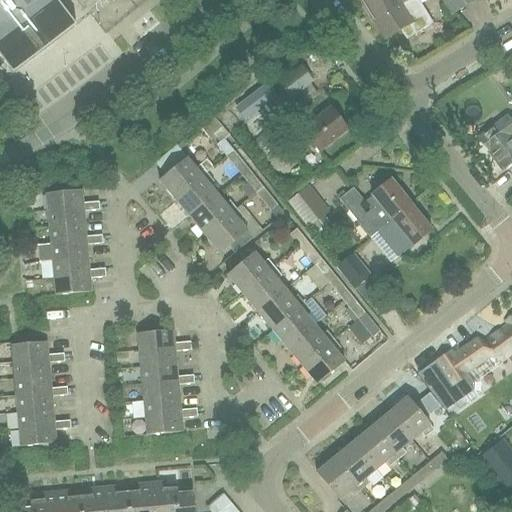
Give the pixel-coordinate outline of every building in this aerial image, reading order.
[(75,25),(55,0),(0,0),(0,57),(12,73),(75,25)] [(363,0),(362,1),(374,21),(400,6),(399,5),(407,0),(363,0)] [(374,21),(385,39),(399,30),(405,40),(430,25),(414,0),(407,0),(399,5),(400,6),(374,21)] [(461,0),(440,0),(451,16),(465,7),(461,0)] [(300,65),(277,83),(290,99),(313,82),(300,65)] [(258,94),(254,88),(251,85),(242,93),(249,101),(258,94)] [(276,98),(282,93),(276,85),(269,89),(276,98)] [(268,93),(262,98),(267,104),(274,99),(268,93)] [(297,152),(311,142),(320,153),(349,130),(331,108),(302,131),(289,141),(297,152)] [(511,121),(508,116),(478,139),(503,171),(511,163),(511,121)] [(213,117),(200,127),(211,140),(224,129),(213,117)] [(217,145),(226,157),(234,151),(225,139),(220,143),(217,145)] [(174,199),(213,168),(206,159),(196,168),(179,146),(158,164),(167,175),(159,181),(174,199)] [(249,169),(234,151),(226,157),(241,175),(249,169)] [(249,169),(241,175),(255,193),(263,187),(249,169)] [(208,173),(174,200),(189,218),(218,194),(211,185),(215,182),(208,173)] [(352,188),(339,199),(370,239),(377,247),(386,240),(379,231),(384,228),(383,228),(411,205),(391,180),(371,196),(363,201),(352,188)] [(288,202),(308,229),(329,212),(309,186),(288,202)] [(278,205),(263,187),(255,193),(270,212),(278,205)] [(98,202),(82,204),(81,190),(45,193),(47,210),(99,206),(98,202)] [(218,194),(189,218),(203,236),(237,209),(230,200),(226,203),(218,194)] [(432,232),(411,205),(383,228),(384,228),(403,252),(411,245),(412,247),(432,232)] [(99,206),(47,210),(48,227),(84,223),(83,212),(99,210),(99,206)] [(237,209),(203,236),(218,254),(228,247),(234,254),(262,231),(241,206),(237,209)] [(84,223),(48,227),(50,244),(102,239),(102,236),(86,237),(84,223)] [(300,247),(307,241),(297,229),(290,235),(300,247)] [(102,243),(102,239),(50,244),(51,261),(87,257),(86,245),(102,243)] [(321,259),(307,241),(300,247),(314,265),(321,259)] [(268,259),(263,263),(256,253),(227,276),(243,295),(275,268),(268,259)] [(335,268),(354,290),(371,275),(353,253),(335,268)] [(87,257),(51,261),(53,278),(105,273),(104,267),(89,269),(87,257)] [(321,259),(314,265),(314,266),(308,271),(321,287),(328,282),(329,283),(336,277),(321,259)] [(275,268),(243,295),(257,312),(285,289),(278,280),(282,276),(275,268)] [(105,273),(53,278),(55,296),(91,292),(90,278),(105,277),(105,273)] [(336,277),(329,283),(343,301),(350,295),(336,277)] [(293,298),(285,289),(257,312),(272,330),(305,303),(297,295),(293,298)] [(350,295),(343,301),(348,308),(344,311),(352,321),(357,318),(358,320),(365,313),(350,295)] [(305,303),(272,330),(287,348),(315,325),(307,315),(311,312),(305,303)] [(365,313),(358,320),(348,328),(361,345),(372,337),(378,345),(379,344),(381,346),(387,341),(379,332),(365,313)] [(482,337),(477,340),(453,356),(450,350),(434,361),(451,386),(452,385),(458,395),(465,397),(474,390),(474,385),(467,375),(465,372),(488,357),(490,360),(496,356),(500,362),(511,352),(511,314),(504,320),(507,324),(484,340),(482,337)] [(323,334),(315,325),(287,348),(302,366),(334,339),(327,331),(323,334)] [(182,343),(174,344),(173,330),(137,334),(139,351),(175,348),(175,352),(183,352),(182,343)] [(334,339),(302,366),(317,384),(345,361),(337,351),(341,348),(334,339)] [(63,354),(48,355),(47,342),(11,345),(13,363),(64,358),(63,354)] [(191,351),(190,342),(182,343),(183,352),(191,351)] [(175,348),(139,351),(140,368),(176,364),(175,352),(175,348)] [(64,362),(64,358),(13,363),(14,379),(50,376),(49,363),(64,362)] [(177,377),(176,364),(140,368),(142,385),(178,381),(178,386),(186,385),(185,377),(177,377)] [(51,389),(50,376),(14,379),(16,396),(67,391),(66,388),(51,389)] [(194,385),(193,376),(185,377),(186,385),(194,385)] [(179,395),(178,386),(178,381),(142,385),(143,402),(180,398),(179,395)] [(67,396),(67,391),(16,396),(17,413),(53,410),(52,398),(67,396)] [(180,398),(143,402),(145,418),(181,415),(182,419),(189,418),(188,410),(181,410),(180,398)] [(389,413),(412,441),(421,433),(425,438),(434,430),(430,425),(407,398),(389,413)] [(81,418),(79,408),(62,411),(63,421),(81,418)] [(196,418),(196,409),(188,410),(189,418),(196,418)] [(53,410),(17,413),(19,430),(70,425),(70,421),(54,422),(53,410)] [(389,413),(371,428),(397,460),(406,453),(402,449),(412,441),(389,413)] [(183,433),(182,419),(181,415),(145,418),(146,436),(183,433)] [(70,425),(19,430),(20,448),(56,444),(55,431),(71,430),(70,425)] [(397,460),(371,428),(353,442),(376,471),(386,462),(389,467),(397,460)] [(502,439),(479,457),(487,467),(509,449),(502,439)] [(376,471),(353,442),(335,457),(362,490),(370,483),(373,486),(382,478),(376,471)] [(429,462),(435,469),(447,459),(442,452),(429,462)] [(362,490),(335,457),(317,472),(340,500),(350,493),(353,497),(362,490)] [(429,462),(411,477),(417,484),(435,469),(429,462)] [(511,475),(501,484),(511,498),(511,475)] [(417,484),(411,477),(393,492),(399,499),(417,484)] [(163,490),(162,483),(151,484),(152,505),(152,511),(194,511),(194,503),(193,492),(176,494),(176,488),(163,490)] [(138,491),(127,492),(129,511),(152,511),(152,505),(151,484),(138,485),(138,491)] [(115,488),(103,489),(105,511),(129,511),(127,492),(115,493),(115,488)] [(105,511),(103,489),(92,490),(92,496),(80,497),(81,511),(105,511)] [(81,511),(80,497),(68,498),(67,492),(55,493),(57,511),(81,511)] [(393,492),(375,506),(379,511),(384,511),(399,499),(393,492)] [(57,511),(55,493),(43,494),(44,500),(31,501),(32,507),(19,508),(19,511),(57,511)] [(217,511),(230,502),(223,493),(207,507),(211,511),(217,511)] [(235,511),(237,510),(230,502),(217,511),(235,511)] [(427,511),(420,503),(410,511),(427,511)]
